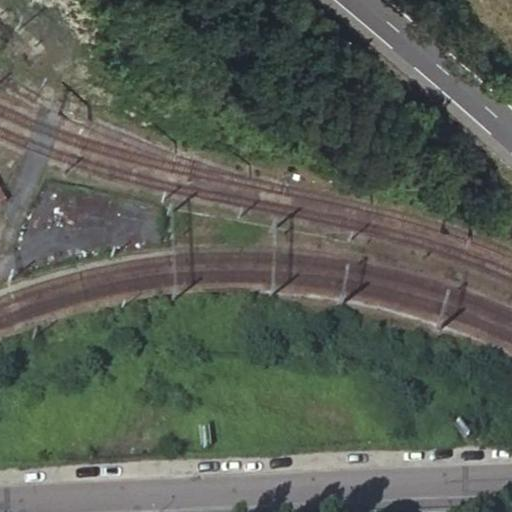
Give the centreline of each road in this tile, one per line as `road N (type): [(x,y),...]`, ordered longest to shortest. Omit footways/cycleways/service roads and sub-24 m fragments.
road 1 (tertiary): [(511,477),(0,502)]
road 2 (trunk): [(365,0),(511,125)]
